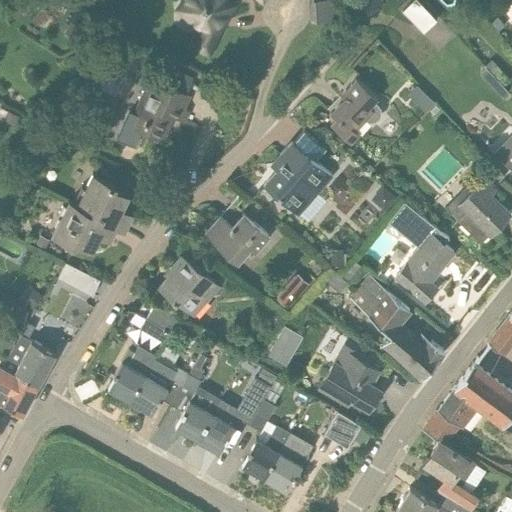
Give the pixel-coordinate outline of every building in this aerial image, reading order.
[(217,25),(234,4),(228,0),(183,0),(177,8),(202,27),(193,46),(208,52),(218,30),(219,29),(219,28),(218,27),(218,26),(217,25)] [(330,0),(311,0),(311,19),(330,19),(330,0)] [(422,0),(413,0),(408,6),(416,14),(427,4),(422,0)] [(91,31),(98,19),(75,6),(61,31),(71,37),(78,24),(91,31)] [(492,21),(499,30),(504,25),(497,16),(492,21)] [(497,91),(503,86),(487,68),(481,73),(497,91)] [(190,93),(153,77),(150,75),(128,124),(160,139),(172,115),(179,118),(190,93)] [(330,112),(339,120),(332,127),(351,144),(360,134),(356,131),(366,119),(369,121),(374,121),(379,118),(381,114),(381,109),(378,104),(373,100),(377,96),(356,77),(345,89),(348,91),(330,112)] [(416,99),(425,107),(433,100),(423,91),(416,99)] [(0,106),(0,129),(3,120),(14,125),(19,115),(0,106)] [(332,174),(316,161),(326,148),(319,142),(304,129),(293,141),(291,139),(279,153),(285,158),(278,166),(263,183),(279,198),(283,193),(292,202),(302,191),(311,198),(332,174)] [(511,169),(511,167),(511,131),(493,151),(511,169)] [(76,202),(75,205),(116,226),(117,225),(124,229),(131,214),(121,208),(128,194),(114,187),(115,184),(92,172),(76,202)] [(490,232),(509,212),(490,193),(495,188),(484,177),(450,212),(470,232),(480,241),(489,232),(490,232)] [(116,226),(75,205),(76,202),(68,199),(51,234),(75,246),(77,242),(92,249),(99,235),(110,240),(116,226)] [(268,234),(243,212),(231,225),(220,216),(205,232),(237,260),(250,245),(255,249),(268,234)] [(434,273),(453,250),(430,232),(396,275),(424,298),(436,284),(428,278),(433,272),(434,273)] [(198,265),(197,266),(182,253),(172,265),(175,268),(158,286),(176,301),(177,300),(192,313),(207,295),(204,292),(215,279),(198,265)] [(92,295),(100,278),(65,261),(57,278),(92,295)] [(348,281),(360,266),(354,261),(342,276),(348,281)] [(382,341),(422,374),(442,347),(431,339),(426,345),(397,321),(408,307),(388,289),(387,290),(369,274),(349,297),(368,314),(390,332),(382,341)] [(308,286),(295,275),(276,297),(289,308),(308,286)] [(178,317),(154,303),(146,317),(170,331),(178,317)] [(511,309),(488,341),(502,352),(511,339),(511,309)] [(2,364),(39,384),(39,383),(56,352),(28,338),(34,326),(27,323),(2,364)] [(286,323),(270,352),(288,362),(304,333),(286,323)] [(0,328),(0,345),(12,347),(15,330),(0,328)] [(129,398),(149,365),(156,354),(138,344),(134,350),(128,347),(113,374),(114,374),(107,386),(129,398)] [(348,397),(368,409),(381,387),(371,382),(378,368),(352,353),(344,367),(334,361),(318,387),(345,403),(348,397)] [(511,390),(473,361),(453,386),(423,430),(439,439),(444,433),(440,430),(449,417),(455,421),(471,399),(511,429),(511,390)] [(0,400),(22,413),(39,384),(2,364),(0,363),(0,400)] [(189,373),(199,378),(204,370),(194,364),(189,373)] [(129,398),(152,411),(158,400),(159,400),(168,385),(167,385),(171,378),(182,384),(189,373),(177,366),(174,372),(167,369),(164,374),(149,365),(129,398)] [(201,380),(189,373),(182,384),(194,391),(201,380)] [(254,376),(232,413),(248,423),(263,397),(270,385),(254,376)] [(263,397),(248,423),(260,430),(275,404),(263,398),(263,397)] [(175,424),(197,437),(212,411),(189,398),(181,412),(181,413),(175,424)] [(347,447),(360,424),(337,410),(323,433),(347,447)] [(227,439),(235,424),(212,411),(197,437),(219,450),(226,438),(227,439)] [(242,463),(264,475),(290,430),(276,423),(266,442),(255,436),(247,451),(248,451),(242,463)] [(293,477),(312,443),(290,430),(264,475),(286,488),(292,476),(293,477)] [(471,508),(475,501),(479,495),(475,493),(461,484),(475,461),(466,455),(465,456),(439,439),(424,462),(445,475),(437,489),(448,495),(448,496),(471,508)] [(468,511),(471,508),(448,496),(442,506),(409,486),(396,508),(404,511),(468,511)]
